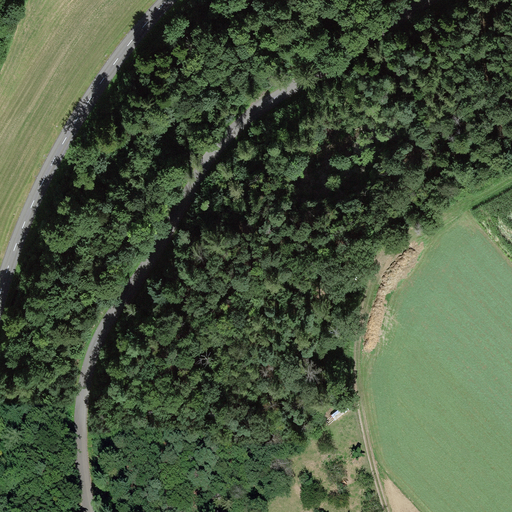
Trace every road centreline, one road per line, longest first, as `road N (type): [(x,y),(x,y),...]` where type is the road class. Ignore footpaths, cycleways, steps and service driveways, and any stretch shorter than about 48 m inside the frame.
road 1 (tertiary): [(86,511),(82,402),(96,340),(217,147),(241,119),(424,0)]
road 2 (tertiary): [(0,290),(29,207),(77,114),(165,0)]
road 3 (track): [(386,511),(357,367),(375,288)]
road 4 (track): [(511,177),(387,254),(375,288)]
road 5 (track): [(268,102),(269,84),(378,0)]
